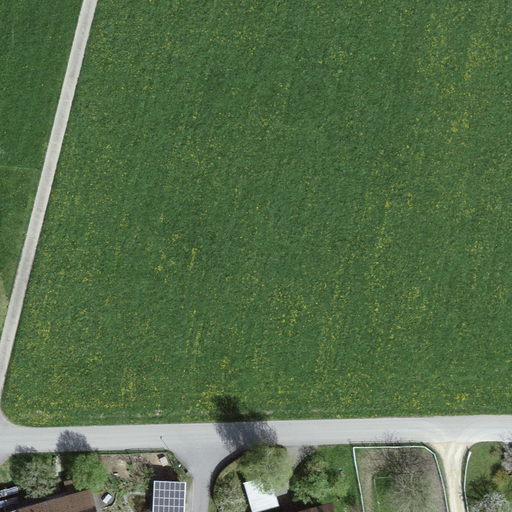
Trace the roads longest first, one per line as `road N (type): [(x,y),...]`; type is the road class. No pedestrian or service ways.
road 1 (unclassified): [(511,439),(0,442)]
road 2 (track): [(90,0),(0,357)]
